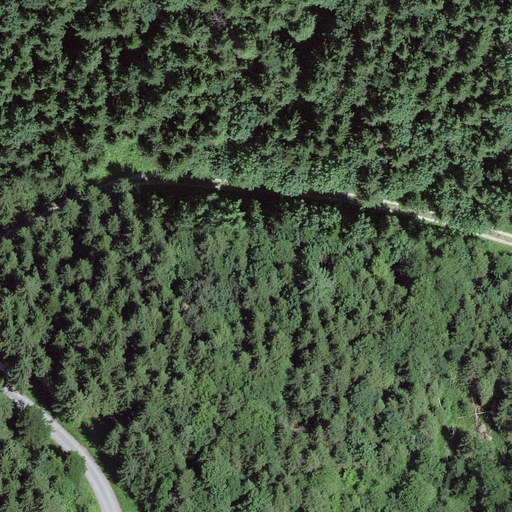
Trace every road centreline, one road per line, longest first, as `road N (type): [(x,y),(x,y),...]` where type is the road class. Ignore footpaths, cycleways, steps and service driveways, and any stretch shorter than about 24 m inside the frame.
road 1 (track): [(0,242),(139,177),(409,209),(511,240)]
road 2 (track): [(112,511),(70,444),(0,384)]
